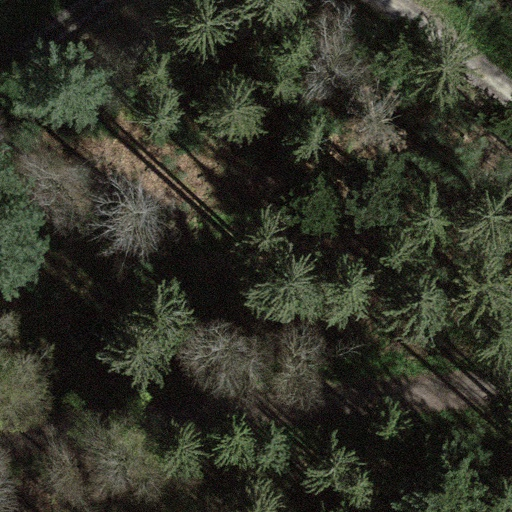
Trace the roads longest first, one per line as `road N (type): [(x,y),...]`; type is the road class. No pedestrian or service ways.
road 1 (track): [(0,57),(93,0),(402,0),(511,91)]
road 2 (track): [(0,434),(511,391)]
